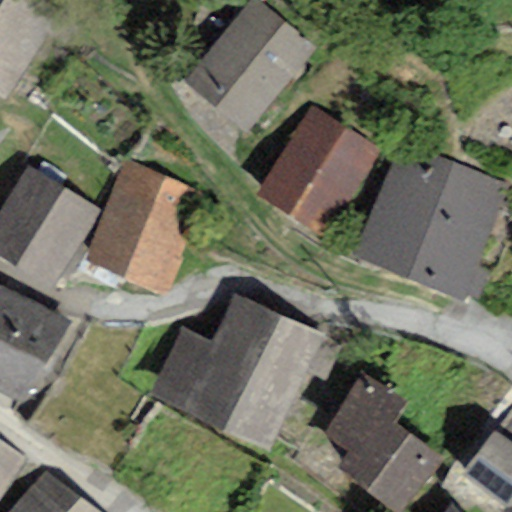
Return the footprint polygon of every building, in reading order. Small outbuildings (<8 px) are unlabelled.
[(51,0),(0,0),(0,96),(1,97),(61,6),(51,0)] [(248,0),(181,79),(245,133),(316,49),(257,0),(248,0)] [(311,107),(255,195),(322,240),(379,153),(311,107)] [(508,185),(400,142),(352,258),(462,302),(508,185)] [(195,190),(125,160),(81,263),(165,299),(191,240),(176,233),(195,190)] [(29,167),(0,212),(0,257),(50,289),(100,213),(29,167)] [(0,289),(0,396),(20,406),(71,324),(0,289)] [(148,396),(268,452),(323,335),(233,293),(210,341),(180,327),(148,396)] [(390,511),(401,511),(443,460),(390,422),(404,403),(363,374),(323,439),(347,454),(338,469),(390,511)] [(503,511),(511,511),(511,445),(493,432),(459,478),(504,511),(503,511)] [(0,495),(25,459),(0,441),(0,495)] [(96,511),(45,472),(8,511),(96,511)]
